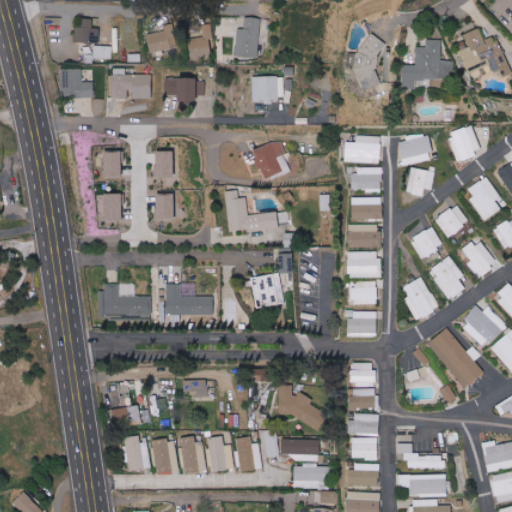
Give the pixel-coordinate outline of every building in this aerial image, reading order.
[(258,57),(260,17),(246,17),(245,29),(237,29),(236,56),(258,57)] [(100,28),(93,28),(93,19),(85,18),(85,25),(76,25),(76,43),(100,43),(100,28)] [(164,25),(165,32),(148,33),(150,51),(176,48),(174,24),(164,25)] [(211,39),(211,28),(192,28),(193,39),(211,39)] [(459,52),(466,70),(475,66),(476,70),(493,63),(499,79),(511,73),(511,72),(498,35),(484,41),(480,28),(465,34),(470,48),(459,52)] [(372,86),(390,60),(379,53),(387,43),(370,32),(346,68),(372,86)] [(403,89),(417,89),(417,79),(452,80),(452,61),(442,61),(442,40),(427,39),(427,47),(417,47),(417,65),(404,65),(403,89)] [(190,59),(211,58),(210,40),(189,41),(190,59)] [(112,58),(113,46),(95,46),(94,58),(112,58)] [(95,97),(95,82),(82,82),(82,68),(61,69),(61,98),(95,97)] [(113,97),(128,98),(128,90),(133,90),(133,98),(152,99),(152,75),(126,74),(126,68),(113,68),(113,97)] [(284,76),(254,77),(255,101),(285,100),(284,76)] [(166,94),(180,94),(180,100),(203,101),(203,78),(166,77),(166,94)] [(449,134),(459,161),(483,152),(473,125),(449,134)] [(429,134),(410,137),(411,140),(400,141),(404,165),(433,160),(429,134)] [(345,162),(381,163),(381,136),(355,135),(355,141),(345,141),(345,162)] [(254,150),(265,180),(291,171),(280,141),(254,150)] [(123,176),(123,151),(105,151),(106,176),(123,176)] [(174,151),(156,151),(156,177),(175,177),(174,151)] [(511,189),(511,162),(494,174),(506,193),(511,189)] [(382,168),(358,167),(358,174),(352,174),(352,191),(382,191),(382,168)] [(425,189),(433,190),(435,171),(411,168),(408,193),(425,195),(425,189)] [(466,190),(485,220),(502,210),(496,200),(501,197),(488,177),(466,190)] [(279,212),(248,215),(247,197),(239,198),(238,190),(226,191),(231,233),(280,228),(279,212)] [(124,220),(124,193),(106,193),(107,220),(124,220)] [(176,219),(175,193),(157,194),(158,220),(176,219)] [(321,211),(330,210),(329,194),(320,195),(321,211)] [(383,197),(352,198),(353,220),(383,219),(383,197)] [(436,219),(448,237),(470,222),(458,204),(436,219)] [(505,249),(511,245),(511,219),(495,228),(505,249)] [(350,248),(381,248),(381,224),(351,224),(350,248)] [(422,259),(444,245),(432,226),(422,232),(420,228),(407,236),(422,259)] [(285,233),(286,246),(301,245),(300,233),(285,233)] [(480,239),(464,250),(472,261),(469,263),(480,277),(498,263),(480,239)] [(350,277),(381,277),(381,251),(349,252),(350,277)] [(280,273),(294,273),(293,254),(280,254),(280,273)] [(465,275),(450,255),(432,269),(438,277),(434,280),(450,301),(466,288),(459,279),(465,275)] [(260,284),(253,285),(257,304),(285,298),(280,273),(259,277),(260,284)] [(417,319),(439,308),(423,276),(401,288),(417,319)] [(511,313),(511,282),(497,297),(511,313)] [(151,296),(121,296),(121,283),(106,283),(106,291),(100,291),(99,320),(150,321),(151,296)] [(196,296),(196,290),(181,290),(181,284),(167,284),(167,314),(214,315),(214,297),(196,296)] [(507,325),(488,307),(484,311),(479,307),(461,325),(485,348),(507,325)] [(378,311),(354,312),(355,318),(349,319),(349,335),(378,335),(378,311)] [(466,388),(484,373),(474,360),(480,356),(473,347),(467,352),(448,328),(429,343),(466,388)] [(511,329),(491,348),(511,370),(511,329)] [(376,362),(351,362),(351,386),(376,385),(376,362)] [(408,372),(410,381),(421,378),(418,369),(408,372)] [(208,396),(209,381),(185,381),(185,395),(208,396)] [(324,410),(312,409),(312,395),(293,395),(293,385),(280,385),(280,420),(324,421),(324,410)] [(439,404),(456,397),(451,386),(434,393),(439,404)] [(353,409),(379,408),(378,388),(352,389),(353,409)] [(511,398),(497,408),(502,415),(511,408),(511,398)] [(113,409),(117,426),(142,421),(139,405),(113,409)] [(381,414),(356,413),(356,420),(350,420),(349,433),(380,433),(381,414)] [(279,456),(276,429),(265,431),(269,457),(279,456)] [(232,445),(224,445),(223,435),(209,436),(213,472),(235,470),(232,445)] [(186,473),(207,470),(203,441),(196,442),(195,436),(181,438),(186,473)] [(238,438),(241,471),(262,469),(260,443),(253,444),(252,437),(238,438)] [(353,458),(378,459),(379,438),(354,437),(353,458)] [(151,468),(148,439),(140,440),(140,439),(125,441),(128,471),(151,468)] [(155,441),(156,473),(179,472),(177,439),(155,441)] [(320,439),(282,439),(282,454),(294,454),(294,460),(320,461),(320,439)] [(511,467),(511,441),(496,444),(495,441),(484,442),(488,471),(511,467)] [(444,467),(444,455),(414,455),(413,444),(398,444),(398,453),(406,453),(406,468),(444,467)] [(349,484),(380,485),(381,464),(356,463),(356,470),(349,470),(349,484)] [(294,488),(319,488),(319,481),(332,482),(333,466),(295,465),(294,488)] [(511,471),(492,474),(495,502),(511,500),(511,471)] [(411,495),(447,494),(447,474),(400,475),(400,487),(411,487),(411,495)] [(14,502),(23,511),(44,511),(25,491),(14,502)] [(338,492),(316,491),(315,502),(338,503),(338,492)] [(347,511),(380,511),(382,492),(349,491),(347,511)] [(411,500),(411,511),(452,511),(452,505),(439,505),(439,499),(411,500)]
